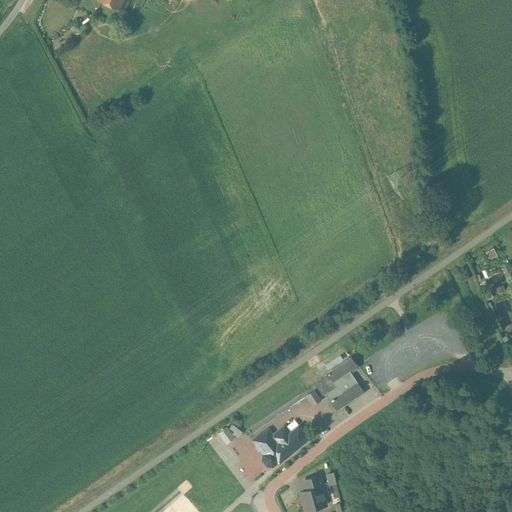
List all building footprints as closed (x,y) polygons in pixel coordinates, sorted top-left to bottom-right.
[(96,0),(120,12),(125,0),(96,0)] [(352,358),(245,430),(249,436),(306,397),(311,403),(325,393),(337,410),(364,391),(349,370),(357,365),(352,358)] [(233,421),(218,433),(226,444),(242,432),(233,421)] [(274,466),(309,438),(299,426),(291,433),(285,426),(273,436),(268,430),(253,441),(263,455),(263,460),(267,466),(274,466)] [(329,485),(336,483),(334,471),(326,473),(329,485)] [(304,481),(306,491),(321,487),(324,486),(322,477),(304,481)] [(306,491),(301,492),(305,510),(320,506),(318,501),(324,499),(321,487),(306,491)]
